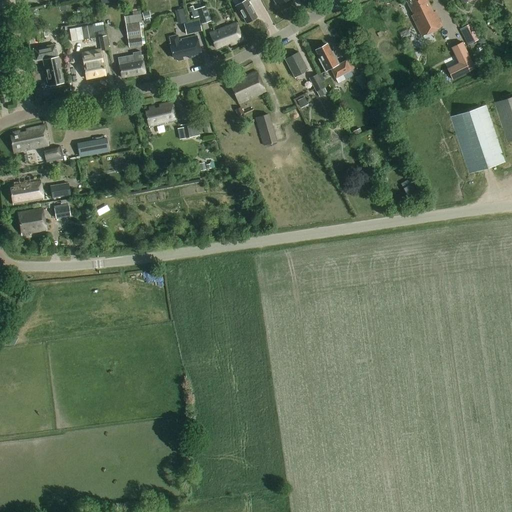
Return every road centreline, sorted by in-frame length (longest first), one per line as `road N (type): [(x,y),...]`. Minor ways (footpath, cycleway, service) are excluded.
road 1 (tertiary): [(0,266),(110,263),(511,204)]
road 2 (residential): [(28,115),(219,68),(342,0)]
